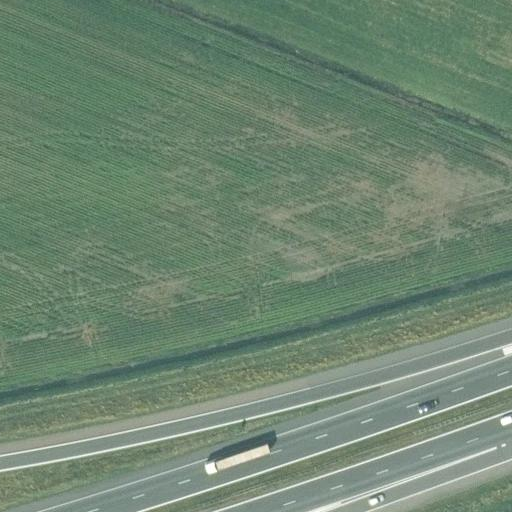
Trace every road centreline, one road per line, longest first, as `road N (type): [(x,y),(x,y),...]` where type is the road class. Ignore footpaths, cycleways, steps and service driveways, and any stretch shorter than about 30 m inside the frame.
road 1 (motorway): [(511,337),(180,431),(0,468)]
road 2 (motorway): [(511,365),(76,511)]
road 3 (motorway): [(262,511),(497,431)]
road 4 (motorway): [(353,511),(429,481),(497,431)]
